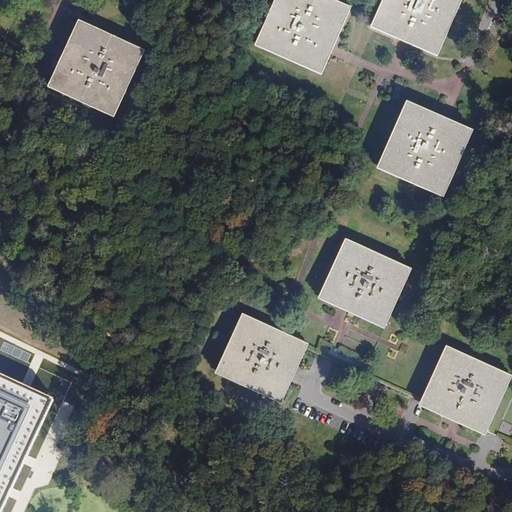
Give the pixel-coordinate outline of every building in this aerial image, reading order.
[(329,45),(344,10),(320,0),(280,0),(261,43),(318,69),(329,45)] [(387,0),(377,25),(406,37),(435,50),(456,0),(387,0)] [(112,111),(139,53),(81,28),(68,56),(54,85),(112,111)] [(442,191),(466,133),(439,121),(409,108),(383,166),(442,191)] [(348,307),(382,322),(405,271),(348,245),(325,296),(348,307)] [(222,371),(279,397),(291,371),(302,346),(245,320),(222,371)] [(414,412),(491,449),(511,404),(511,379),(445,347),(414,412)] [(0,376),(0,510),(51,400),(0,376)]
